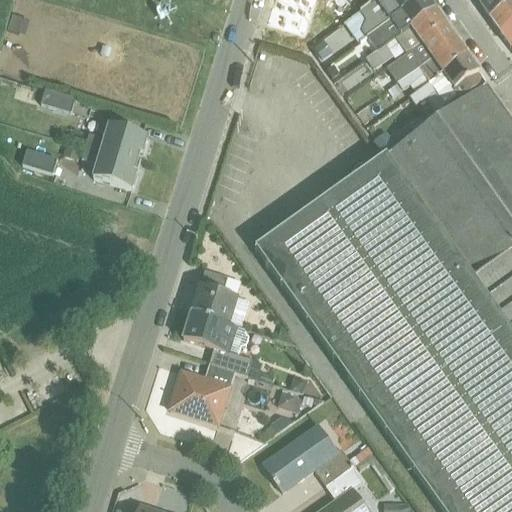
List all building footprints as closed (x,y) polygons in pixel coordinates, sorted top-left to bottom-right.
[(273,0),(262,37),(272,41),(275,30),(278,31),(284,16),(302,23),(307,10),(317,13),(319,6),(333,10),(334,7),(349,20),(362,10),(348,0),(273,0)] [(362,10),(349,20),(344,24),(343,25),(358,44),(367,37),(368,38),(400,14),(419,0),(374,0),(375,0),(371,3),(362,10)] [(428,0),(419,0),(400,14),(411,29),(436,11),(428,0)] [(511,0),(482,0),(479,3),(490,18),(511,1),(511,0)] [(511,1),(490,18),(500,33),(511,24),(511,1)] [(436,11),(411,29),(367,60),(375,71),(395,57),(390,51),(400,44),(407,55),(447,26),(436,11)] [(343,25),(344,24),(336,12),(292,46),(308,52),(312,49),(343,25)] [(511,24),(500,33),(511,49),(511,24)] [(447,26),(407,55),(402,58),(388,68),(398,84),(457,41),(447,26)] [(324,41),(313,50),(323,62),(334,54),(324,41)] [(457,41),(398,84),(395,86),(389,91),(393,98),(411,86),(417,94),(468,57),(457,41)] [(468,57),(417,94),(411,98),(417,106),(426,100),(436,92),(446,105),(458,97),(460,100),(485,82),(479,73),(479,72),(468,57)] [(398,149),(385,158),(383,159),(256,250),(443,511),(511,511),(511,119),(487,85),(398,149)] [(42,103),(42,105),(71,115),(76,100),(46,91),(42,103)] [(436,92),(426,100),(436,113),(446,105),(436,92)] [(86,149),(139,165),(141,160),(136,158),(138,154),(143,155),(148,138),(109,126),(105,141),(90,136),(86,149)] [(385,158),(398,149),(387,133),(374,142),(385,158)] [(139,165),(86,149),(82,161),(97,166),(93,180),(132,192),(137,175),(132,173),(133,169),(138,170),(139,165)] [(27,152),(23,166),(53,175),(57,161),(27,152)] [(192,315),(243,331),(251,304),(237,299),(242,284),(205,272),(192,315)] [(210,367),(235,375),(270,385),(273,378),(261,373),(263,365),(239,357),(243,349),(248,348),(250,338),(247,335),(248,332),(243,331),(192,315),(183,341),(215,351),(210,367)] [(235,375),(210,367),(205,381),(181,374),(169,412),(218,428),(235,375)] [(294,379),(290,392),(304,396),(308,383),(294,379)] [(282,393),(278,407),(297,413),(301,399),(282,393)] [(281,418),(263,431),(268,437),(275,432),(277,435),(294,423),(281,418)] [(326,488),(354,468),(343,452),(339,455),(319,427),(263,467),(274,484),(273,484),(278,490),(279,489),(283,495),(315,472),(326,488)] [(356,467),(372,455),(367,448),(350,461),(354,468),(356,467)] [(372,455),(356,467),(361,473),(372,465),(391,493),(396,489),(372,455)] [(354,468),(326,488),(337,504),(325,511),(368,511),(355,493),(366,485),(354,468)]
